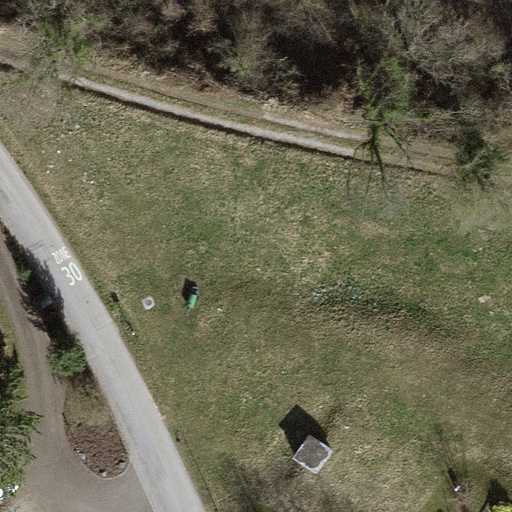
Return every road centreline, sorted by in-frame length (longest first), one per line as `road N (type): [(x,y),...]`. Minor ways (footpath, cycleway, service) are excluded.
road 1 (track): [(0,49),(511,171)]
road 2 (residential): [(182,511),(98,340),(0,181)]
